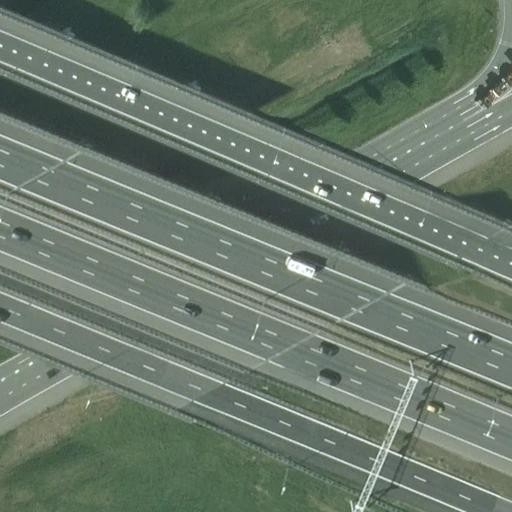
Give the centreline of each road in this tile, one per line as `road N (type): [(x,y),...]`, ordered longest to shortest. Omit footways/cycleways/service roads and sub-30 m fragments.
road 1 (motorway): [(511,265),(0,51)]
road 2 (motorway): [(0,228),(511,440)]
road 3 (motorway): [(511,368),(0,157)]
road 4 (motorway): [(0,308),(493,511)]
road 5 (primary): [(0,400),(459,135)]
